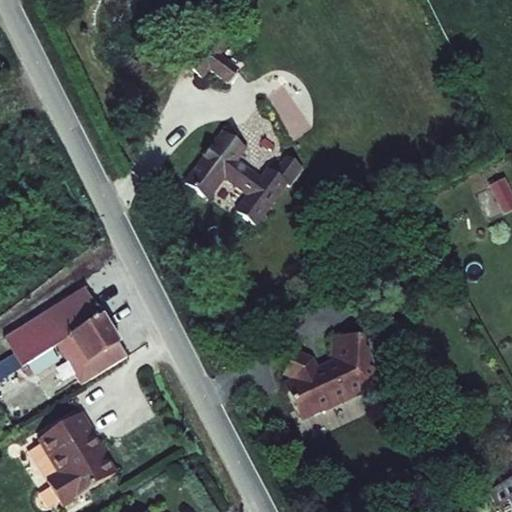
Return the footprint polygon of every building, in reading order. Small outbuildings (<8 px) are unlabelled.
[(225,36),(216,51),(221,54),(223,55),(233,41),(225,36)] [(216,51),(211,49),(193,75),(201,81),(208,72),(226,86),(238,70),(219,56),(221,54),(216,51)] [(257,230),(287,186),(266,170),(261,179),(238,163),(246,152),(222,135),(183,185),(207,204),(223,183),(246,198),(235,213),(257,230)] [(489,188),(503,218),(511,213),(511,195),(505,180),(489,188)] [(50,349),(92,322),(74,294),(0,342),(0,354),(12,374),(38,357),(50,349)] [(118,361),(92,322),(50,349),(58,361),(67,354),(85,382),(118,361)] [(334,395),(360,382),(360,370),(352,369),(353,351),(348,351),(348,340),(317,338),(316,359),(319,365),(302,374),(298,366),(297,366),(296,364),(292,363),(292,361),(278,355),(268,378),(279,383),(281,386),(278,388),(274,397),(287,421),(310,408),(315,409),(333,401),(334,395)] [(118,477),(83,416),(39,444),(57,476),(47,483),(66,511),(118,477)] [(511,511),(511,480),(488,493),(497,507),(508,503),(511,510),(511,511)]
